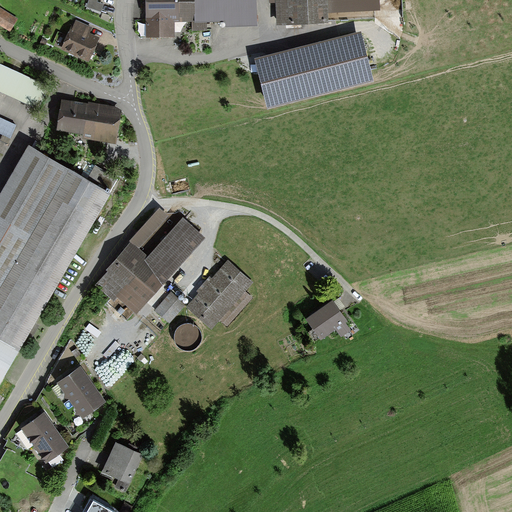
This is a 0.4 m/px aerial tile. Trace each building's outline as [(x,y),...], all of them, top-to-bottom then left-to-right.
[(89,0),(86,9),(100,14),(103,5),(97,3),(98,0),(89,0)] [(145,0),(146,40),(175,39),(175,24),(192,24),(192,32),(207,31),(207,24),(225,23),(226,28),(256,28),(255,0),(145,0)] [(268,0),(269,0),(272,0),(275,0),(276,27),(328,25),(328,14),(380,12),(379,0),(268,0)] [(18,20),(0,9),(0,26),(10,32),(18,20)] [(61,51),(89,63),(99,39),(91,35),(93,29),(74,21),(61,51)] [(360,35),(257,61),(269,108),(372,82),(360,35)] [(0,92),(38,110),(48,87),(0,66),(0,92)] [(88,104),(62,100),(57,130),(83,134),(82,138),(115,144),(121,111),(117,107),(89,102),(88,104)] [(16,126),(0,118),(0,134),(10,139),(16,126)] [(30,139),(0,190),(0,333),(19,345),(119,177),(95,163),(89,174),(30,139)] [(136,311),(204,234),(183,216),(149,254),(141,246),(170,214),(160,205),(108,264),(111,267),(97,283),(114,298),(118,294),(136,311)] [(229,260),(186,305),(211,328),(221,318),(227,323),(251,298),(243,290),(251,281),(229,260)] [(171,291),(156,309),(170,321),(185,302),(171,291)] [(334,296),(306,315),(321,337),(336,326),(341,334),(352,327),(347,319),(349,318),(334,296)] [(190,323),(179,335),(194,349),(206,337),(190,323)] [(0,333),(0,377),(19,345),(0,333)] [(106,402),(81,367),(57,384),(66,396),(66,399),(68,400),(77,411),(76,414),(80,415),(83,419),(106,402)] [(70,446),(45,412),(23,428),(31,440),(31,442),(33,443),(42,455),(42,458),(45,459),(48,462),(70,446)] [(132,449),(115,441),(101,473),(117,480),(113,488),(125,494),(143,454),(132,449)] [(107,505),(91,495),(81,511),(115,511),(116,510),(107,505)]
